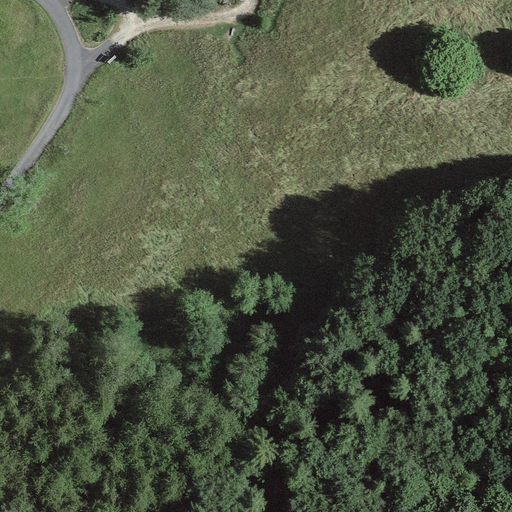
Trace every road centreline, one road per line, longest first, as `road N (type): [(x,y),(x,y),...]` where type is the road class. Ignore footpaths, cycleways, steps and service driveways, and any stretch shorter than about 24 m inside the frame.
road 1 (unclassified): [(52,0),(76,45),(77,72),(64,109),(0,198)]
road 2 (track): [(77,72),(142,16),(238,11),(247,0)]
